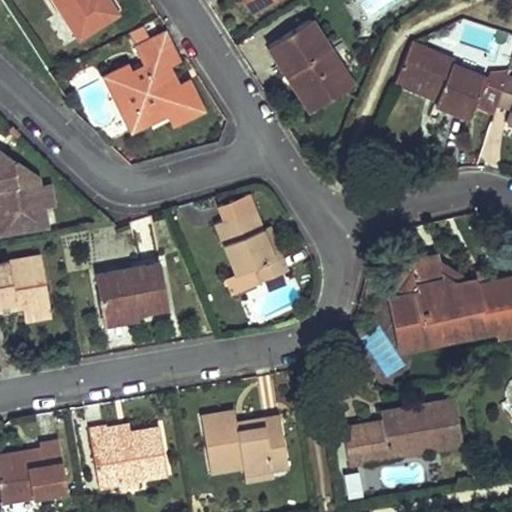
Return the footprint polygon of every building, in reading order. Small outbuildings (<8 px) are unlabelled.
[(53,0),(79,38),(117,14),(107,0),(53,0)] [(259,8),(253,0),(244,0),(252,12),(259,8)] [(271,0),(253,0),(259,8),(271,0)] [(318,93),(323,102),(343,88),(334,74),(343,69),(308,17),(266,44),(285,73),(291,68),(298,78),(291,82),(304,102),(318,93)] [(119,114),(127,132),(144,124),(141,116),(162,107),(165,115),(170,126),(202,112),(188,81),(175,86),(167,66),(177,61),(164,32),(149,39),(142,25),(128,31),(143,65),(128,72),(127,68),(104,78),(110,92),(117,89),(126,111),(119,114)] [(434,105),(451,112),(469,119),(485,78),(452,63),(453,60),(415,43),(410,46),(398,76),(439,93),(436,100),(434,105)] [(285,73),(291,82),(298,78),(291,68),(285,73)] [(352,83),(343,69),(334,74),(343,88),(352,83)] [(511,104),(507,117),(511,118),(511,71),(506,69),(498,97),(511,102),(511,104)] [(398,76),(395,83),(436,100),(439,93),(398,76)] [(110,92),(119,114),(126,111),(117,89),(110,92)] [(323,102),(318,93),(304,102),(309,111),(323,102)] [(165,115),(162,107),(141,116),(144,124),(165,115)] [(0,233),(47,226),(44,207),(53,205),(49,187),(40,188),(38,179),(0,152),(0,233)] [(247,195),(216,208),(222,222),(253,209),(247,195)] [(229,293),(287,271),(280,257),(273,260),(261,229),(253,209),(222,222),(214,225),(236,276),(223,281),(229,293)] [(280,257),(268,226),(261,229),(273,260),(280,257)] [(460,322),(453,283),(440,271),(436,254),(415,259),(415,263),(403,265),(396,286),(397,295),(391,297),(401,347),(454,337),(450,324),(460,322)] [(49,312),(40,256),(0,262),(0,305),(21,302),(22,309),(23,317),(49,312)] [(167,307),(159,263),(94,275),(102,317),(135,311),(136,315),(167,307)] [(475,278),(477,290),(488,288),(487,283),(484,268),(473,270),(475,278)] [(499,328),(500,335),(511,332),(511,277),(487,283),(488,288),(477,290),(475,278),(454,283),(453,283),(460,322),(465,321),(480,331),(499,328)] [(0,312),(22,309),(21,302),(0,305),(0,312)] [(135,311),(102,317),(104,327),(137,322),(136,315),(135,311)] [(450,324),(454,337),(480,331),(465,321),(460,322),(450,324)] [(383,422),(389,457),(462,445),(454,399),(381,411),(383,422)] [(196,413),(208,473),(239,467),(240,473),(268,468),(285,464),(275,414),(233,422),(230,406),(196,413)] [(101,434),(127,429),(125,419),(100,424),(101,434)] [(362,425),(368,460),(389,457),(383,422),(362,425)] [(85,427),(96,486),(117,482),(116,478),(134,475),(164,469),(156,424),(127,429),(101,434),(100,424),(85,427)] [(362,425),(342,428),(348,463),(368,460),(362,425)] [(26,467),(25,458),(0,461),(0,501),(66,490),(57,439),(38,443),(39,448),(42,464),(26,467)] [(39,448),(0,454),(0,461),(25,458),(26,467),(42,464),(39,448)] [(268,468),(240,473),(242,481),(269,476),(268,468)] [(117,487),(136,484),(134,475),(116,478),(117,482),(117,487)]
